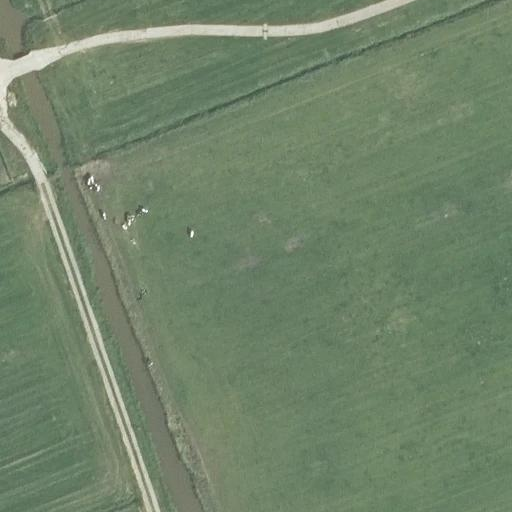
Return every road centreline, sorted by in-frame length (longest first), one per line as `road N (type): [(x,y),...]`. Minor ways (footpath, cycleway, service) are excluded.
road 1 (track): [(152,511),(30,155),(0,118)]
road 2 (track): [(0,78),(96,42),(275,34),(350,22),(411,0)]
